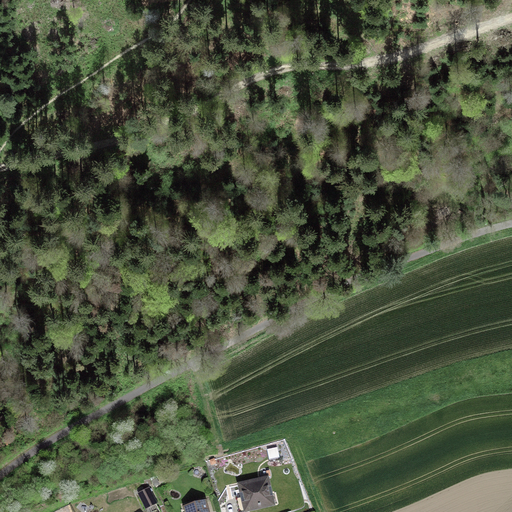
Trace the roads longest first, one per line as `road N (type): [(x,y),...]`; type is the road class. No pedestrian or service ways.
road 1 (track): [(0,476),(47,442),(283,313),(511,223)]
road 2 (track): [(511,15),(383,61),(267,72),(147,134),(0,169)]
road 3 (track): [(187,0),(98,73),(0,137)]
